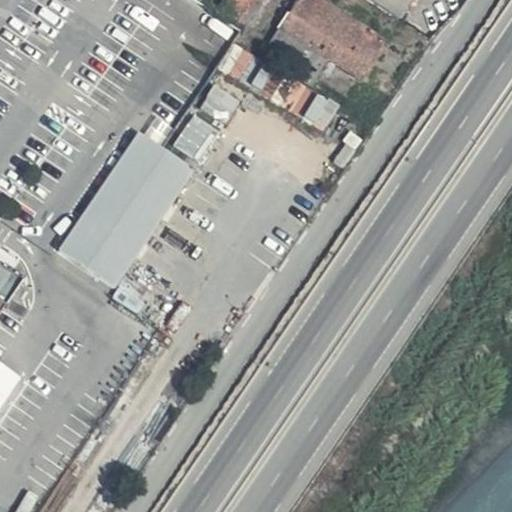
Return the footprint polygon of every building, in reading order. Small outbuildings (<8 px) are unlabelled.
[(198,0),(193,9),(234,35),(256,0),(198,0)] [(359,87),(385,47),(311,0),(302,0),(263,61),(319,97),(335,72),(359,87)] [(414,0),(376,0),(374,4),(400,23),(414,0)] [(137,137),(58,251),(114,290),(220,136),(188,114),(160,153),(137,137)] [(0,300),(0,318),(9,306),(0,300)]
